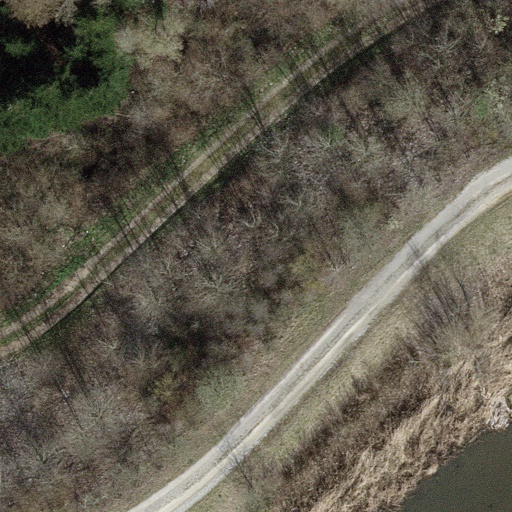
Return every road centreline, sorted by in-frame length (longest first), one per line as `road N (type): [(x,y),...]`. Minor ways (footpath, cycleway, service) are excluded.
road 1 (track): [(407,0),(347,37),(57,307),(0,346)]
road 2 (track): [(156,511),(511,168)]
